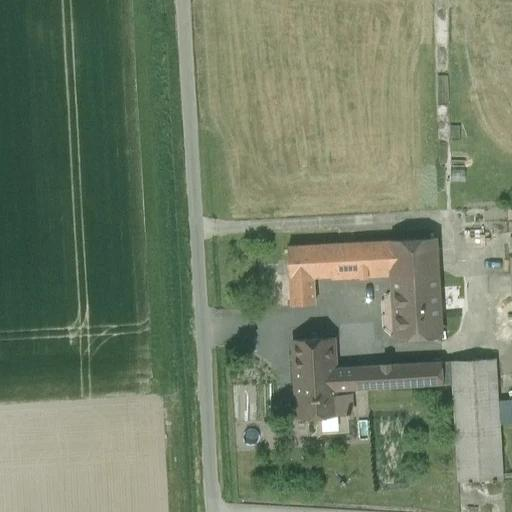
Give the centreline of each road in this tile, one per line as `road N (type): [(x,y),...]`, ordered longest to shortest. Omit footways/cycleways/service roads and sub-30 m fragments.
road 1 (unclassified): [(180,0),(210,511)]
road 2 (track): [(432,0),(442,187)]
